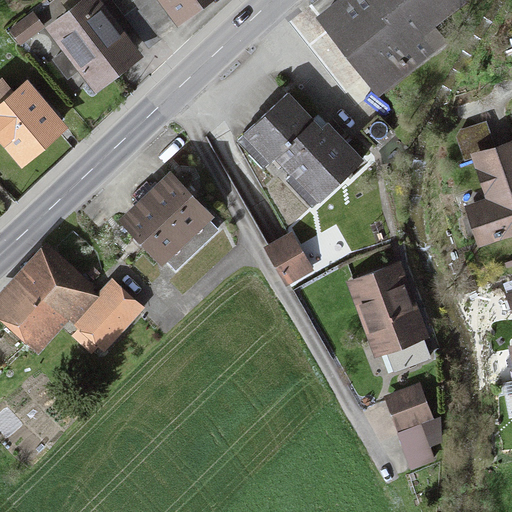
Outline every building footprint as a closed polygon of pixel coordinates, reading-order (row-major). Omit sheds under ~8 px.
[(92,0),(89,0),(55,26),(70,46),(54,58),(68,76),(84,64),(96,80),(132,52),(92,0)] [(183,15),(180,11),(195,0),(134,0),(138,5),(159,33),(183,15)] [(457,0),(344,0),(323,17),(379,87),(436,42),(424,26),(457,0)] [(146,44),(159,33),(138,5),(125,16),(146,44)] [(41,26),(33,15),(13,30),(22,41),(41,26)] [(0,114),(0,124),(21,149),(52,123),(39,107),(44,103),(27,82),(4,101),(9,106),(0,114)] [(269,161),(275,154),(318,200),(362,159),(327,122),(320,128),(287,92),(243,133),(269,161)] [(363,129),(377,144),(393,130),(379,114),(363,129)] [(483,124),(462,131),(459,137),(467,159),(491,150),(483,124)] [(511,146),(478,158),(494,204),(476,210),(484,235),(511,225),(511,146)] [(148,197),(185,236),(207,214),(171,175),(148,197)] [(185,236),(148,197),(125,218),(162,258),(185,236)] [(303,257),(291,236),(269,248),(281,269),(303,257)] [(3,303),(37,335),(67,303),(85,284),(50,252),(3,303)] [(385,346),(395,370),(429,357),(428,352),(396,268),(354,284),(379,348),(385,346)] [(103,301),(85,284),(67,303),(79,315),(76,317),(83,324),(75,333),(92,350),(107,333),(114,339),(140,310),(115,288),(103,301)] [(428,415),(418,387),(389,397),(400,426),(428,415)] [(422,425),(403,432),(415,465),(434,458),(422,425)]
